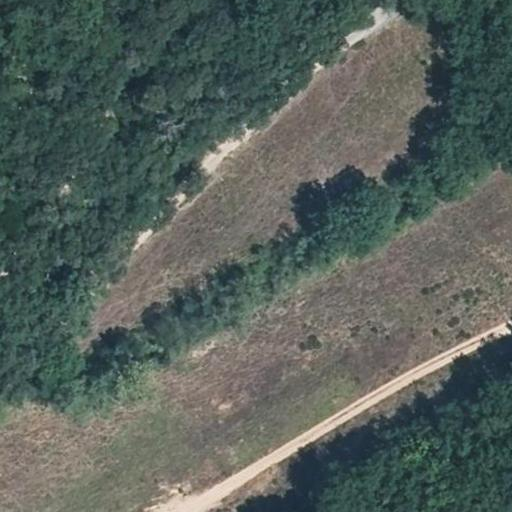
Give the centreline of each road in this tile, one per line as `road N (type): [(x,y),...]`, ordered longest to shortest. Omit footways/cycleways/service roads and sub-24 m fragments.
road 1 (unclassified): [(0,351),(143,234),(392,0)]
road 2 (track): [(511,331),(352,409),(189,511)]
